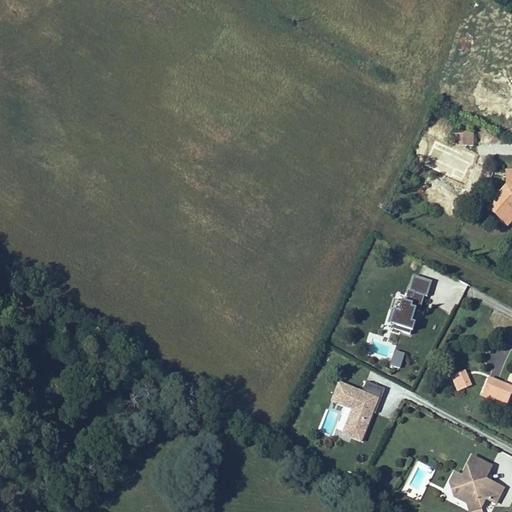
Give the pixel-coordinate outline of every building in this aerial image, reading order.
[(474,144),(474,131),(453,131),(454,145),(474,144)] [(511,170),(505,170),(505,187),(485,210),(507,229),(511,223),(511,170)] [(420,314),(425,298),(428,299),(433,283),(415,277),(410,292),(409,292),(405,305),(395,302),(392,311),(398,313),(393,331),(411,336),(415,324),(413,323),(416,312),(420,314)] [(400,369),(404,355),(394,352),(390,366),(400,369)] [(465,372),(450,378),(457,393),(472,387),(465,372)] [(511,389),(488,380),(482,395),(507,405),(510,396),(511,396),(511,389)] [(372,413),(374,407),(379,409),(386,390),(368,383),(363,393),(338,383),(330,403),(351,412),(341,437),(361,445),(374,413),(372,413)] [(420,500),(435,469),(417,460),(401,491),(420,500)] [(486,483),(492,471),(472,462),(463,481),(456,478),(451,488),(460,492),(456,502),(469,508),(470,511),(482,511),(480,505),(487,503),(497,508),(504,491),(486,483)]
